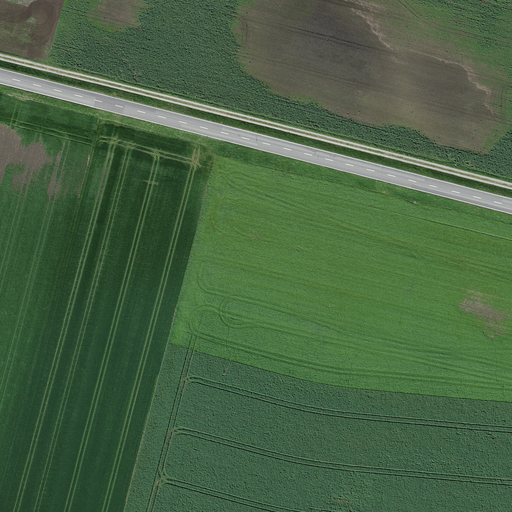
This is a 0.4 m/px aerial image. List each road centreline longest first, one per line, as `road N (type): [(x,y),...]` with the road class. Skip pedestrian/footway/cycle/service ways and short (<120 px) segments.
road 1 (secondary): [(0,76),(511,206)]
road 2 (track): [(0,60),(511,187)]
